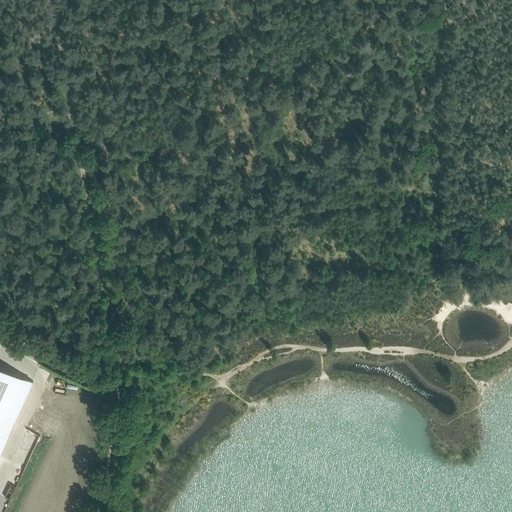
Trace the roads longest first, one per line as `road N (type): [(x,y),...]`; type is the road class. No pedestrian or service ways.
road 1 (track): [(117,355),(218,377),(297,347),(466,358),(492,356),(511,340)]
road 2 (track): [(47,0),(117,355)]
